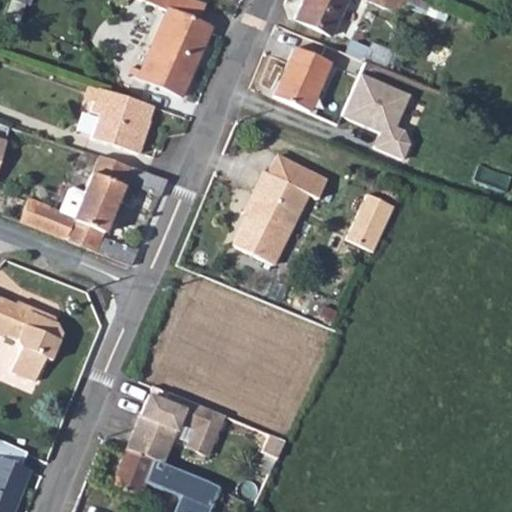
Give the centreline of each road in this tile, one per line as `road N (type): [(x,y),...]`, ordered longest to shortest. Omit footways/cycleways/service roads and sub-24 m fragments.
road 1 (residential): [(143,288),(267,0)]
road 2 (residential): [(54,511),(143,288)]
road 3 (residential): [(143,288),(0,237)]
